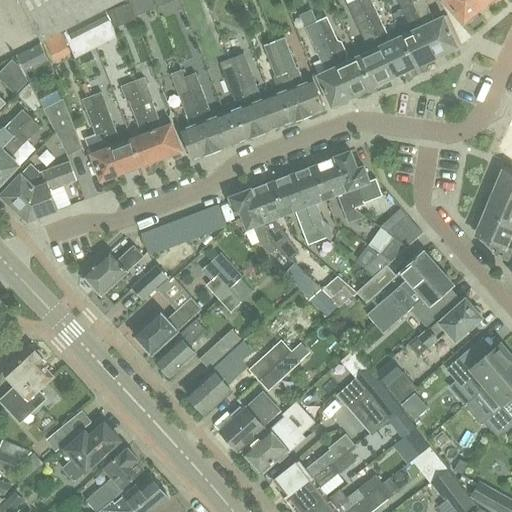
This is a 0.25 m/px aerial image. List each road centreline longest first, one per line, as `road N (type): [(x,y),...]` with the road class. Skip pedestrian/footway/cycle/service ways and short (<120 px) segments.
road 1 (residential): [(1,260),(65,229),(119,220),(345,123),(430,131)]
road 2 (tertiary): [(235,511),(1,260)]
road 3 (residential): [(430,131),(422,202),(511,309)]
road 4 (residential): [(430,131),(457,132),(477,122),(511,50)]
